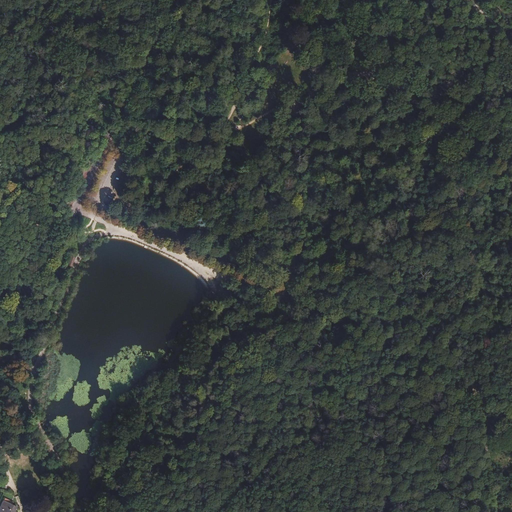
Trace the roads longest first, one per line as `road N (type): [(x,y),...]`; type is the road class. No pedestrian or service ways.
road 1 (unclassified): [(0,348),(14,299),(76,207),(174,0)]
road 2 (track): [(277,298),(338,251),(446,219),(511,157)]
road 3 (track): [(277,298),(244,374),(190,433),(145,511)]
road 4 (track): [(511,407),(316,316)]
road 5 (track): [(352,340),(321,455),(315,511)]
road 6 (track): [(116,227),(235,278)]
road 7 (track): [(496,511),(477,392)]
